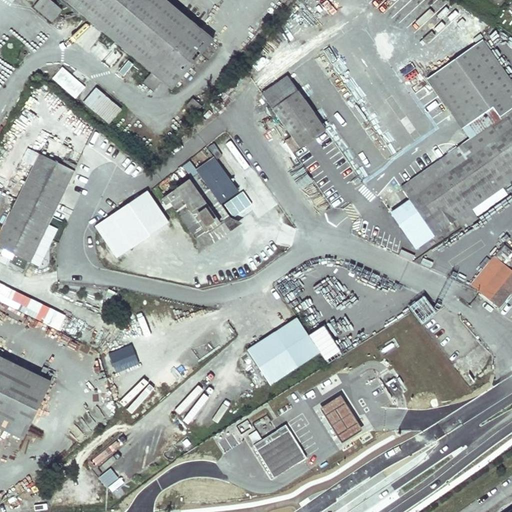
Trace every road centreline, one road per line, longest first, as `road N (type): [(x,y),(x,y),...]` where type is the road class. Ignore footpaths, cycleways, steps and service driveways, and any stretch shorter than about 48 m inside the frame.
road 1 (primary): [(511,385),(307,511)]
road 2 (unknown): [(29,274),(71,314),(144,352),(147,368),(127,410)]
road 3 (unknown): [(389,310),(356,323),(330,320),(306,283),(325,271),(353,282)]
road 4 (unknown): [(389,310),(511,214)]
road 5 (primary): [(391,511),(511,421)]
road 6 (unknown): [(304,63),(386,181)]
road 7 (unknown): [(386,181),(425,141),(389,68)]
